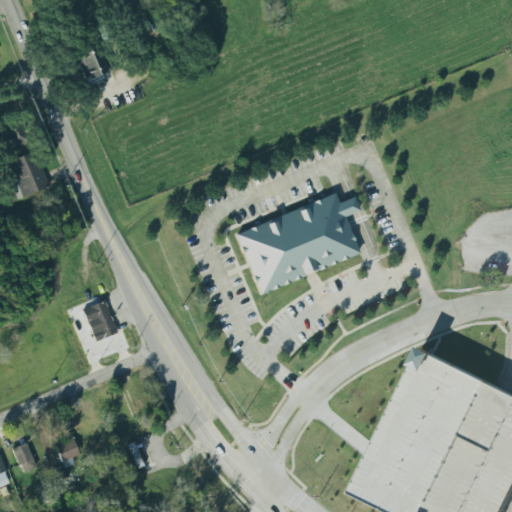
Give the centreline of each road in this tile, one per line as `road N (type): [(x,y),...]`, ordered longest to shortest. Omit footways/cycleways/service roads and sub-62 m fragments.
road 1 (tertiary): [(201,403),(95,207),(8,0)]
road 2 (residential): [(305,396),(395,335),(460,309),(511,302)]
road 3 (residential): [(0,419),(167,346)]
road 4 (residential): [(305,396),(289,404),(266,451),(260,501)]
road 5 (tertiary): [(201,403),(200,432),(260,501)]
